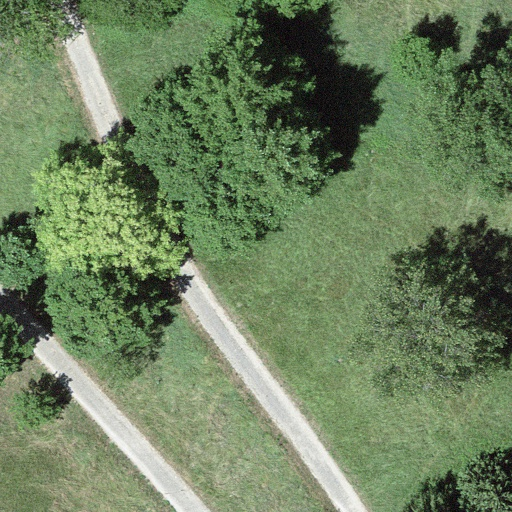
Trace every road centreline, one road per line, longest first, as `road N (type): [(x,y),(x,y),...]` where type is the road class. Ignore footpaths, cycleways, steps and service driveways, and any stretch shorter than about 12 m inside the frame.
road 1 (track): [(351,511),(164,249),(58,0)]
road 2 (track): [(0,297),(181,511)]
